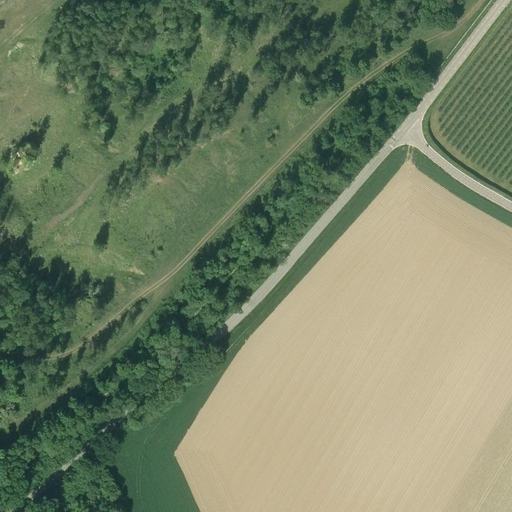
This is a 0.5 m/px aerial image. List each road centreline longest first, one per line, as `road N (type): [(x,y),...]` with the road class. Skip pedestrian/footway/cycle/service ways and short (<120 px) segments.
road 1 (track): [(482,0),(371,72),(199,246),(79,347),(50,359),(0,362)]
road 2 (tertiary): [(12,511),(234,319),(403,127)]
road 3 (tertiary): [(403,127),(503,0)]
road 4 (tertiary): [(511,207),(457,175),(403,127)]
